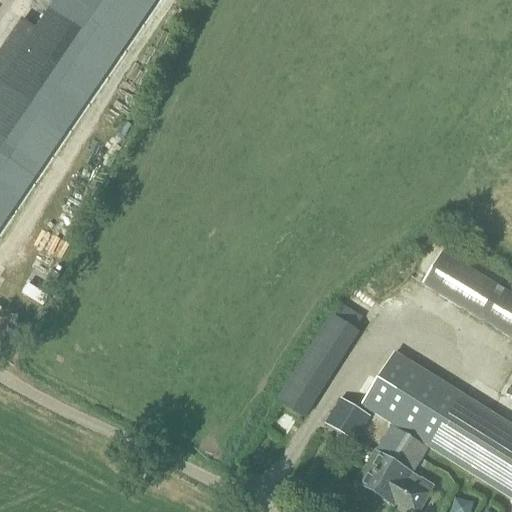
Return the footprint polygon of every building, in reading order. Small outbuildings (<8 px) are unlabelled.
[(56,0),(36,30),(22,20),(0,52),(0,229),(156,0),(56,0)] [(32,283),(25,295),(48,307),(54,296),(32,283)] [(275,401),(305,419),(358,334),(354,331),(362,319),(340,305),(332,317),(330,316),(275,401)] [(388,387),(359,370),(325,424),(355,445),(388,387)] [(498,466),(452,444),(442,464),(511,497),(511,438),(511,439),(498,466)] [(419,511),(431,495),(419,487),(423,480),(412,474),(411,476),(375,454),(357,483),(394,506),(394,505),(405,511),(419,511)] [(455,500),(452,511),(470,511),(473,505),(455,500)]
